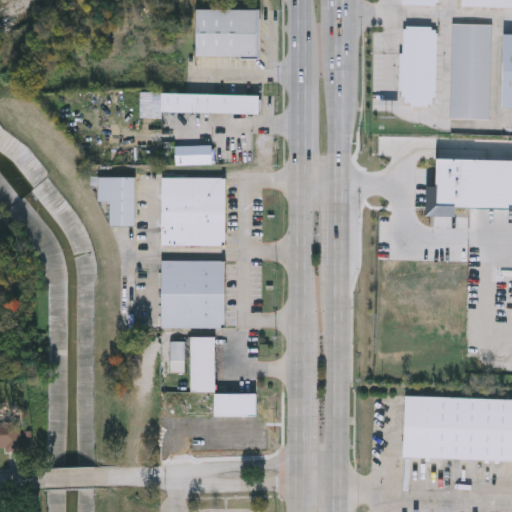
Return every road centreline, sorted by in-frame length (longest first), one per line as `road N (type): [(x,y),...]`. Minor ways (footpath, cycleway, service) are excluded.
road 1 (primary): [(332,464),(339,0)]
road 2 (primary): [(299,0),(297,331)]
road 3 (residential): [(175,478),(198,487),(332,487)]
road 4 (residential): [(332,464),(197,470),(175,478)]
road 5 (primary): [(297,331),(295,465)]
